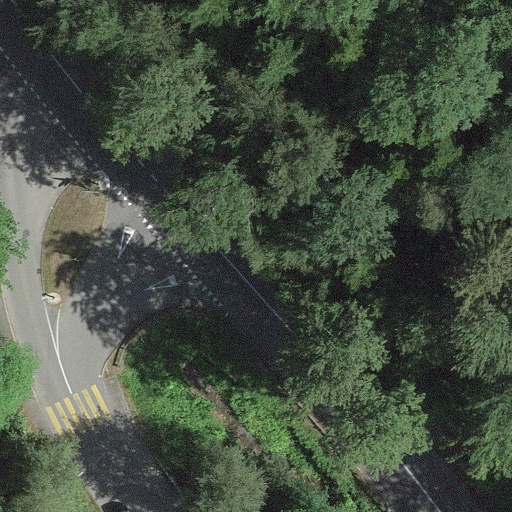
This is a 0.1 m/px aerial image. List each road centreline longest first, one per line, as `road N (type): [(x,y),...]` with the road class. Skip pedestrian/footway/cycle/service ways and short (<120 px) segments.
road 1 (secondary): [(437,511),(320,359),(186,212)]
road 2 (tertiary): [(61,68),(31,170),(20,255),(29,323),(76,407)]
road 3 (tertiary): [(76,407),(65,359),(83,308),(186,212)]
road 4 (secondary): [(186,212),(61,68)]
road 5 (tertiary): [(138,511),(76,407)]
